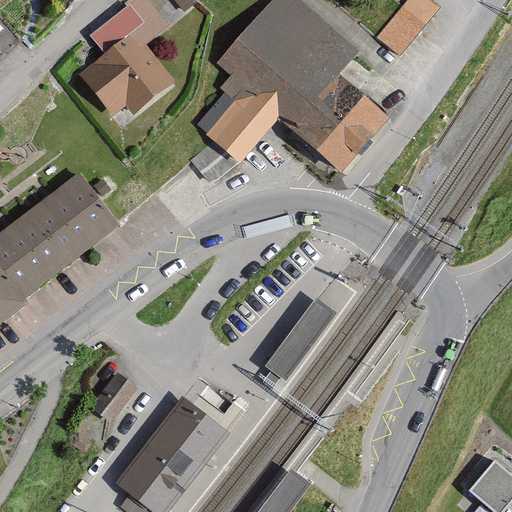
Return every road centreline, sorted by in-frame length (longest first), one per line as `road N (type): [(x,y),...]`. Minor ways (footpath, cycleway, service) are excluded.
road 1 (tertiary): [(338,215),(301,208),(233,221),(48,355)]
road 2 (residential): [(491,0),(434,94),(338,215)]
road 3 (tertiary): [(373,511),(438,364),(446,302)]
road 4 (residential): [(0,493),(48,404),(48,355)]
road 5 (tertiary): [(446,302),(419,265),(338,215)]
road 6 (residential): [(0,96),(91,0)]
